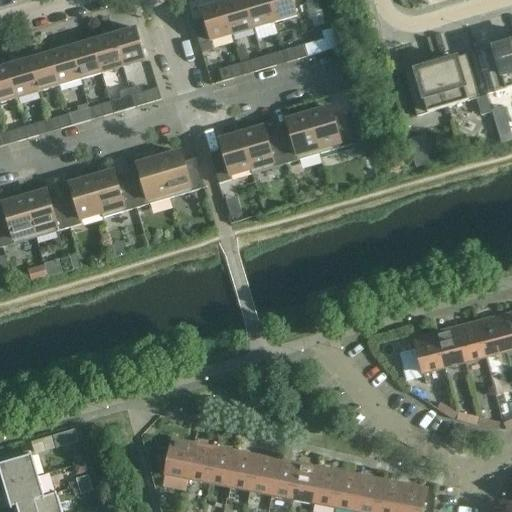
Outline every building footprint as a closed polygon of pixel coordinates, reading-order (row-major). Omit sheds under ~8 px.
[(233,0),(222,3),(232,36),(253,30),(244,0),(233,0)] [(244,0),(253,30),(274,24),(267,0),(244,0)] [(267,0),(274,24),(296,17),(291,0),(267,0)] [(312,30),(325,26),(318,0),(305,0),(303,1),(312,30)] [(212,51),(210,43),(232,36),(222,3),(200,10),(203,21),(192,24),(201,54),(212,51)] [(145,62),(135,29),(113,35),(123,68),(145,62)] [(123,68),(113,35),(92,42),(102,75),(123,68)] [(511,88),(511,38),(511,37),(497,41),(498,42),(499,47),(494,48),(493,48),(482,51),(495,94),(506,91),(511,88)] [(102,75),(92,42),(71,48),(80,81),(102,75)] [(304,46),(293,49),(297,61),(308,57),(304,46)] [(59,87),(80,81),(71,48),(49,54),(59,87)] [(38,93),(59,87),(49,54),(28,61),(38,93)] [(265,70),(275,67),(272,55),(261,58),(265,70)] [(447,56),(433,60),(447,108),(467,102),(467,103),(474,100),(478,99),(466,56),(454,59),(454,60),(449,61),(447,57),(448,57),(447,56)] [(261,58),(251,62),(254,73),(265,70),(261,58)] [(447,108),(433,60),(419,64),(419,65),(420,65),(421,69),(415,71),(403,74),(416,118),(428,114),(447,108)] [(38,93),(28,61),(7,67),(16,100),(38,93)] [(0,104),(16,100),(7,67),(0,68),(0,104)] [(218,71),(222,82),(222,83),(233,79),(229,68),(218,71)] [(140,87),(129,90),(135,109),(161,101),(157,89),(142,94),(140,87)] [(121,100),(110,103),(113,115),(135,109),(129,90),(119,93),(121,100)] [(478,99),(474,100),(479,117),(490,114),(485,97),(478,99)] [(103,118),(113,115),(110,103),(99,106),(103,118)] [(319,155),(353,145),(353,144),(360,142),(353,119),(334,125),(329,109),(307,115),(319,155)] [(78,113),(67,116),(71,127),(81,124),(78,113)] [(284,161),(286,165),(319,155),(307,115),(285,122),(290,138),(279,141),(284,161)] [(60,130),(71,127),(67,116),(57,119),(60,130)] [(25,128),(28,140),(39,137),(35,125),(25,128)] [(14,131),(17,143),(28,140),(25,128),(14,131)] [(248,161),(252,175),(286,165),(284,161),(279,141),(267,145),(262,128),(240,135),(248,161)] [(218,185),(230,181),(229,177),(250,171),(251,175),(252,175),(248,161),(240,135),(218,141),(223,158),(211,161),(218,185)] [(158,161),(170,199),(204,189),(196,165),(185,169),(180,153),(158,159),(158,161)] [(136,209),(170,199),(158,161),(158,159),(136,166),(140,182),(129,185),(136,209)] [(113,172),(91,179),(103,219),(136,209),(129,185),(118,188),(113,172)] [(62,205),(69,229),(81,225),(79,221),(100,215),(102,219),(103,219),(91,179),(69,185),(73,201),(62,205)] [(46,192),(24,199),(35,239),(69,229),(62,205),(51,208),(46,192)] [(0,223),(0,241),(2,249),(35,239),(24,199),(2,205),(6,221),(0,223)] [(28,271),(32,283),(47,278),(44,266),(28,271)] [(511,315),(497,319),(506,353),(511,351),(511,315)] [(497,319),(477,325),(485,358),(506,353),(497,319)] [(465,364),(485,358),(477,325),(456,330),(465,364)] [(456,330),(435,335),(444,369),(465,364),(456,330)] [(444,369),(435,335),(414,341),(416,351),(401,355),(408,382),(423,378),(422,374),(444,369)] [(440,404),(436,410),(452,420),(456,414),(440,404)] [(458,422),(477,427),(478,419),(460,415),(458,422)] [(497,424),(478,419),(477,427),(495,431),(497,424)] [(77,442),(74,430),(51,436),(55,448),(77,442)] [(30,450),(51,447),(49,435),(28,438),(30,450)] [(165,476),(187,480),(194,446),(172,442),(165,476)] [(215,450),(194,446),(187,480),(208,484),(215,450)] [(215,450),(208,484),(229,488),(236,454),(215,450)] [(73,455),(76,466),(83,464),(80,453),(73,455)] [(257,458),(236,454),(229,488),(250,492),(257,458)] [(0,465),(0,475),(3,487),(37,477),(31,456),(0,465)] [(257,458),(250,492),(271,496),(278,462),(257,458)] [(299,466),(278,462),(271,496),(292,500),(299,466)] [(76,466),(72,467),(75,475),(85,472),(83,464),(76,466)] [(320,470),(299,466),(292,500),(313,505),(320,470)] [(341,474),(320,470),(313,505),(334,509),(341,474)] [(355,511),(362,479),(341,474),(334,509),(351,511),(355,511)] [(75,480),(78,488),(90,484),(88,476),(75,480)] [(10,509),(16,507),(15,506),(43,498),(37,477),(3,487),(10,509)] [(377,511),(383,483),(362,479),(355,511),(377,511)] [(398,511),(404,487),(383,483),(377,511),(398,511)] [(80,495),(92,492),(90,484),(78,488),(80,495)] [(398,511),(421,511),(426,491),(404,487),(398,511)] [(15,506),(16,507),(17,511),(60,511),(56,494),(43,498),(15,506)]
